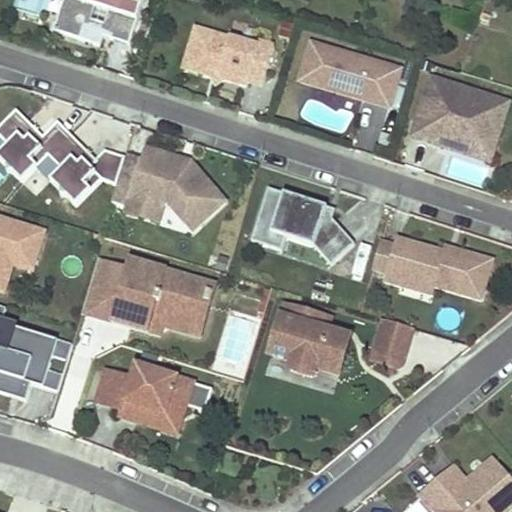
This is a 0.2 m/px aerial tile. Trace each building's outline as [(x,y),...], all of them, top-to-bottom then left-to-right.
[(129,46),(143,1),(140,0),(63,0),(53,32),(99,47),(102,37),(129,46)] [(262,87),(273,47),(258,43),(256,47),(195,29),(183,69),(211,78),(219,73),(224,81),(246,88),(247,83),(262,87)] [(389,109),(401,70),(310,44),(299,82),(389,109)] [(224,81),(219,73),(211,78),(216,85),(224,81)] [(475,157),(484,126),(498,131),(506,105),(431,80),(413,138),(475,157)] [(116,185),(125,158),(105,152),(95,161),(95,162),(95,163),(90,168),(84,162),(90,156),(58,124),(43,138),(36,145),(30,139),(37,132),(16,112),(0,127),(0,138),(8,146),(0,154),(0,161),(6,169),(7,173),(11,173),(22,183),(36,169),(48,157),(61,170),(49,182),(60,192),(60,197),(64,197),(75,207),(102,181),(116,185)] [(484,126),(475,157),(488,161),(498,131),(484,126)] [(43,138),(37,132),(30,139),(36,145),(43,138)] [(127,206),(129,200),(163,210),(166,201),(192,231),(225,202),(191,164),(184,169),(177,167),(179,159),(144,149),(141,160),(126,155),(125,158),(116,185),(112,201),(127,206)] [(95,163),(95,162),(95,161),(90,156),(84,162),(90,168),(95,163)] [(61,170),(48,157),(36,169),(49,182),(61,170)] [(191,164),(179,159),(177,167),(184,169),(191,164)] [(276,218),(284,194),(269,189),(261,213),(276,218)] [(328,208),(284,194),(276,218),(261,213),(252,242),(282,252),(287,238),(315,247),(332,265),(355,244),(333,220),(325,218),(328,208)] [(160,222),(163,210),(129,200),(127,206),(125,211),(160,222)] [(336,211),(328,208),(325,218),(333,220),(336,211)] [(20,268),(25,252),(32,254),(38,232),(0,220),(0,292),(4,293),(12,266),(20,268)] [(32,272),(44,233),(38,232),(32,254),(25,252),(20,268),(32,272)] [(481,302),(493,262),(457,251),(455,257),(443,253),(396,240),(384,283),(400,288),(403,279),(435,289),(481,302)] [(455,257),(457,251),(444,248),(443,253),(455,257)] [(98,261),(84,309),(114,318),(116,314),(162,328),(164,321),(184,327),(196,290),(179,285),(181,277),(130,262),(128,270),(98,261)] [(200,338),(216,287),(181,277),(179,285),(196,290),(184,327),(164,321),(162,328),(200,338)] [(435,289),(403,279),(400,288),(432,297),(435,289)] [(58,393),(73,347),(0,324),(5,310),(0,308),(0,394),(9,397),(11,392),(19,395),(27,398),(31,385),(58,393)] [(339,376),(349,339),(326,332),(317,329),(320,318),(285,308),(271,356),(294,363),(291,372),(313,378),(316,369),(339,376)] [(162,328),(116,314),(114,318),(113,324),(159,337),(162,328)] [(326,332),(329,321),(320,318),(317,329),(326,332)] [(402,365),(412,329),(383,321),(373,357),(402,365)] [(402,365),(373,357),(372,362),(395,368),(402,365)] [(206,413),(213,390),(137,366),(132,380),(107,372),(98,403),(124,412),(126,403),(142,408),(137,423),(161,430),(166,415),(182,420),(186,407),(206,413)] [(11,392),(9,397),(26,402),(27,398),(19,395),(11,392)] [(137,423),(142,408),(126,403),(124,412),(122,418),(137,423)] [(178,436),(182,420),(166,415),(161,430),(178,436)] [(431,511),(508,511),(511,509),(511,481),(494,460),(466,483),(459,489),(445,473),(418,496),(431,511)] [(466,483),(453,467),(445,473),(459,489),(466,483)] [(403,511),(429,511),(418,499),(403,511)]
